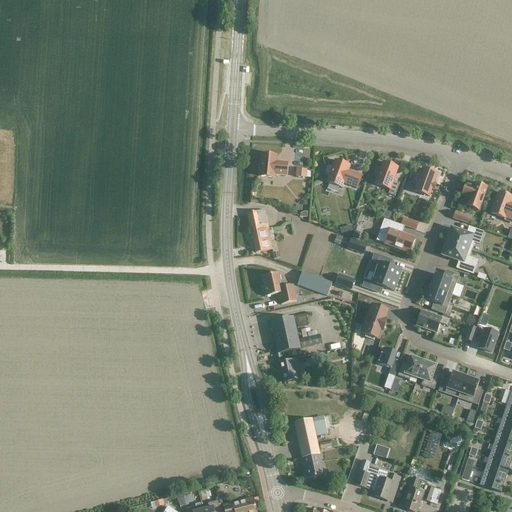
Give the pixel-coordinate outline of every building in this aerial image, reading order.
[(286,177),(287,163),(276,162),(277,156),(261,155),(259,177),(274,179),(275,176),(286,177)] [(325,174),(329,176),(326,183),(342,189),(343,184),(357,189),(362,176),(348,171),(350,166),(334,161),(332,168),(328,166),(325,174)] [(377,177),(374,184),(390,190),(388,195),(394,197),(399,184),(393,182),(398,168),(382,163),(380,168),(376,167),(372,176),(377,177)] [(422,169),(420,175),(415,173),(411,182),(416,184),(413,192),(429,197),(432,190),(433,191),(436,185),(434,184),(437,174),(422,169)] [(296,178),(306,179),(306,171),(297,170),(296,178)] [(466,206),(478,211),(487,188),(484,187),(484,186),(478,184),(477,185),(475,184),(473,187),(466,184),(461,197),(462,197),(460,203),(467,205),(466,206)] [(511,204),(511,201),(511,197),(498,193),(490,214),(505,219),(504,221),(511,223),(511,204)] [(247,215),(251,233),(267,229),(268,229),(264,211),(247,215)] [(470,218),(455,213),(453,219),(468,224),(470,218)] [(415,231),(418,224),(403,219),(401,225),(415,231)] [(410,254),(415,239),(401,234),(404,227),(384,220),(378,235),(387,238),(385,245),(410,254)] [(447,239),(446,243),(471,251),(473,243),(479,245),(483,233),(469,228),(466,234),(451,229),(450,232),(449,231),(447,237),(448,238),(447,239)] [(272,249),(267,229),(251,233),(256,253),(272,249)] [(351,240),(348,250),(363,255),(366,245),(351,240)] [(471,251),(446,243),(445,246),(444,248),(443,247),(441,253),(442,254),(441,256),(458,262),(456,269),(473,275),(478,261),(468,258),(471,251)] [(401,271),(390,267),(392,261),(374,254),(371,262),(378,264),(374,273),(397,281),(401,271)] [(435,275),(430,288),(451,296),(458,276),(445,271),(443,278),(435,275)] [(397,281),(374,273),(371,283),(364,281),(362,288),(377,293),(379,287),(393,292),(397,281)] [(281,288),(278,274),(263,277),(265,287),(263,288),(265,297),(279,294),(281,305),(296,302),(293,286),(281,288)] [(339,275),(335,285),(350,290),(354,281),(339,275)] [(451,296),(430,288),(426,301),(433,304),(431,310),(444,315),(451,296)] [(361,334),(366,336),(365,338),(373,341),(374,339),(377,340),(380,332),(382,332),(387,320),(385,319),(388,311),(371,305),(361,334)] [(291,307),(269,312),(278,355),(300,350),(291,307)] [(441,319),(422,312),(416,327),(436,334),(439,324),(447,327),(450,320),(441,317),(441,319)] [(470,327),(465,340),(471,343),(476,329),(470,327)] [(497,335),(484,330),(477,349),(490,353),(497,335)] [(389,373),(395,375),(399,363),(394,361),(397,351),(384,347),(378,363),(391,367),(389,373)] [(417,379),(423,363),(418,361),(419,359),(412,357),(412,359),(410,358),(408,366),(402,363),(397,377),(409,381),(410,377),(417,379)] [(280,362),(284,383),(302,379),(299,364),(292,365),(291,360),(280,362)] [(427,364),(423,363),(417,379),(423,381),(421,386),(434,391),(439,376),(433,374),(435,367),(434,367),(434,365),(428,362),(427,364)] [(458,399),(465,378),(452,373),(449,381),(443,379),(438,392),(458,399)] [(465,378),(458,399),(477,406),(482,392),(476,390),(479,382),(465,378)] [(502,419),(511,422),(511,408),(506,406),(502,419)] [(306,478),(324,474),(317,445),(311,419),(294,423),(306,478)] [(497,432),(511,437),(511,422),(502,419),(497,432)] [(324,420),(315,422),(318,436),(327,434),(324,420)] [(493,445),(511,451),(511,437),(497,432),(493,445)] [(463,443),(460,435),(450,440),(452,447),(463,443)] [(330,442),(318,444),(319,450),(331,448),(330,442)] [(488,458),(510,466),(511,460),(511,451),(493,445),(488,458)] [(510,466),(488,458),(484,472),(506,479),(510,466)] [(366,489),(370,475),(367,474),(370,464),(362,461),(354,485),(366,489)] [(506,479),(484,472),(479,486),(501,494),(506,479)] [(373,497),(386,501),(388,495),(393,497),(400,478),(389,475),(387,481),(380,479),(373,497)] [(440,492),(434,490),(427,488),(429,484),(413,478),(403,507),(417,511),(421,500),(436,505),(440,492)] [(255,511),(252,499),(232,504),(223,507),(224,511),(255,511)] [(203,510),(203,511),(220,511),(218,501),(207,504),(208,509),(203,510),(201,503),(203,510)] [(203,511),(203,510),(201,503),(195,505),(195,507),(185,510),(185,511),(203,511)]
